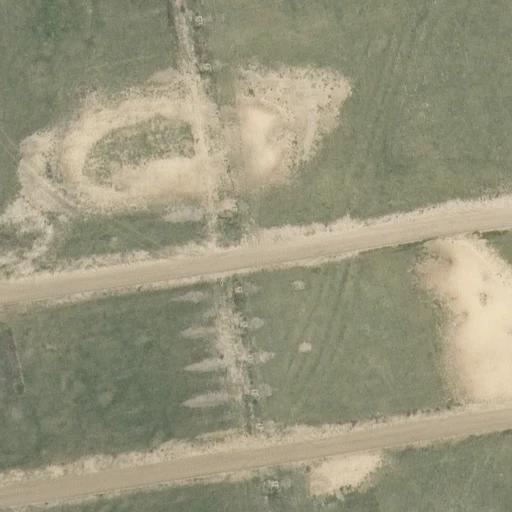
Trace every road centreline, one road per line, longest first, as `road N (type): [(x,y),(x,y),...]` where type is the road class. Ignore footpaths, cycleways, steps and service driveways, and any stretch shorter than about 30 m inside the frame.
road 1 (track): [(0,293),(511,212)]
road 2 (track): [(0,491),(511,413)]
